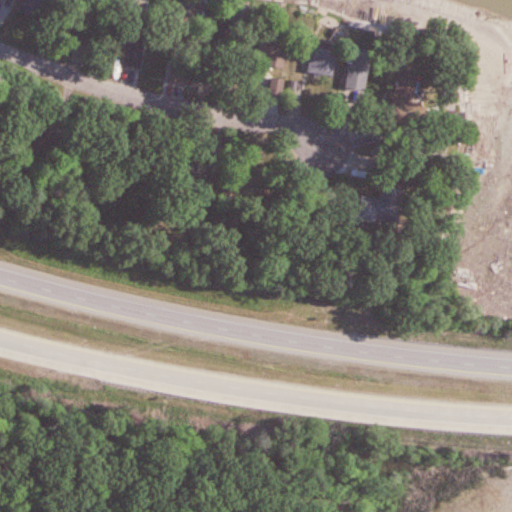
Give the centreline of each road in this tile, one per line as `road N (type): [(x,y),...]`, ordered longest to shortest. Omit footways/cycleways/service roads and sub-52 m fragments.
road 1 (motorway): [(511,367),(206,325),(0,276)]
road 2 (motorway): [(0,339),(277,395),(511,419)]
road 3 (residential): [(323,142),(135,98),(0,49)]
